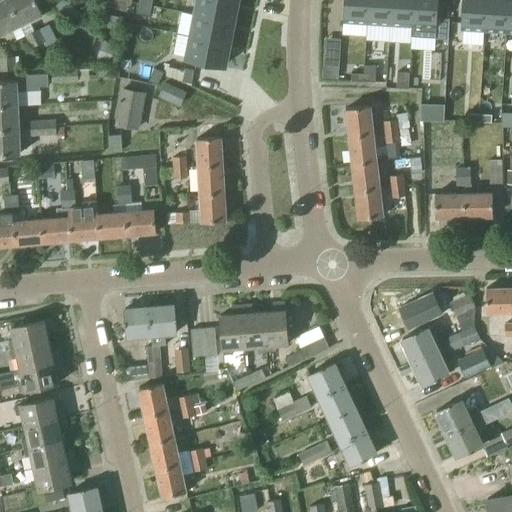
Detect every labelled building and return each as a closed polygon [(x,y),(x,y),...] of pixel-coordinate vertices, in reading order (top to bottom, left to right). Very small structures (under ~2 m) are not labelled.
[(0,0),(0,34),(20,25),(8,0),(0,0)] [(8,0),(20,25),(42,14),(35,0),(8,0)] [(62,0),(55,8),(74,24),(81,16),(62,0)] [(227,0),(197,0),(195,15),(232,23),(237,2),(227,0)] [(344,0),(343,22),(366,23),(367,0),(344,0)] [(367,0),(366,23),(389,25),(390,0),(367,0)] [(390,0),(389,25),(411,26),(413,0),(390,0)] [(413,0),(411,26),(411,36),(434,37),(435,19),(435,0),(413,0)] [(463,0),(462,29),(483,31),(485,0),(463,0)] [(506,0),(485,0),(483,31),(505,32),(506,0)] [(137,4),(135,14),(150,16),(151,6),(137,4)] [(190,36),(190,37),(228,44),(232,23),(195,15),(195,16),(190,36)] [(433,38),(448,39),(449,20),(435,19),(434,37),(433,38)] [(25,35),(32,48),(45,42),(38,29),(25,35)] [(186,57),(186,58),(224,66),(228,44),(190,37),(186,57)] [(398,38),(397,52),(419,54),(420,40),(398,38)] [(0,59),(1,72),(14,71),(14,58),(0,59)] [(321,70),(320,77),(321,77),(336,78),(337,61),(321,60),(321,70)] [(154,69),(148,82),(157,86),(163,73),(154,69)] [(184,69),(181,82),(191,84),(194,70),(184,69)] [(493,91),(499,74),(488,70),(482,87),(493,91)] [(51,72),(51,84),(77,83),(76,71),(51,72)] [(395,89),(408,90),(409,73),(396,73),(395,89)] [(0,82),(0,107),(16,106),(16,92),(38,90),(38,87),(47,86),(46,74),(14,76),(14,81),(0,82)] [(362,74),(351,74),(351,82),(362,82),(362,74)] [(374,74),(362,74),(362,82),(374,82),(374,74)] [(157,96),(179,107),(186,92),(164,81),(157,96)] [(116,126),(136,130),(143,94),(123,90),(116,126)] [(50,119),(73,119),(73,102),(50,103),(50,119)] [(0,131),(18,130),(16,106),(0,107),(0,131)] [(345,109),(349,138),(372,135),(368,106),(345,109)] [(466,121),(478,122),(478,114),(467,113),(466,121)] [(490,114),(478,114),(478,122),(489,122),(490,114)] [(420,151),(444,151),(445,119),(420,119),(420,151)] [(383,123),(385,134),(397,132),(396,121),(383,123)] [(18,130),(0,131),(0,155),(19,155),(18,130)] [(397,132),(385,134),(386,143),(398,142),(397,132)] [(372,135),(349,138),(352,166),(375,163),(372,135)] [(109,137),(110,154),(121,153),(120,136),(109,137)] [(198,167),(221,166),(219,139),(196,140),(198,167)] [(156,167),(155,155),(125,157),(126,170),(156,167)] [(174,169),(186,168),(186,157),(173,158),(174,169)] [(420,157),(410,158),(393,160),(395,169),(411,166),(411,173),(417,173),(420,172),(421,172),(420,157)] [(80,161),(81,172),(93,171),(93,160),(80,161)] [(489,185),(502,185),(501,162),(489,162),(489,185)] [(375,163),(352,166),(355,193),(379,190),(375,163)] [(7,166),(0,167),(0,184),(8,183),(7,166)] [(223,193),(221,166),(198,167),(200,194),(223,193)] [(187,178),(186,168),(174,169),(174,179),(187,178)] [(390,178),(391,188),(404,187),(402,176),(390,178)] [(117,196),(130,195),(129,186),(117,187),(117,196)] [(404,187),(391,188),(392,198),(405,197),(404,187)] [(379,190),(355,193),(359,219),(382,216),(379,190)] [(62,201),(75,200),(74,191),(61,193),(62,201)] [(225,221),(223,193),(200,194),(202,223),(225,221)] [(434,217),(462,217),(462,193),(434,194),(434,217)] [(462,193),(462,217),(491,216),(491,193),(462,193)] [(4,197),(5,206),(18,205),(17,195),(4,197)] [(131,203),(130,195),(117,196),(118,204),(131,203)] [(62,209),(69,209),(75,208),(75,200),(62,201),(62,209)] [(72,241),(100,238),(98,215),(97,201),(81,202),(82,208),(75,208),(69,209),(70,218),(72,241)] [(19,213),(18,205),(5,206),(6,214),(13,214),(19,213)] [(127,236),(125,212),(125,205),(112,207),(113,214),(98,215),(100,238),(127,236)] [(162,226),(160,209),(154,210),(155,227),(162,226)] [(125,212),(127,236),(156,233),(154,210),(125,212)] [(190,212),(175,213),(176,225),(190,224),(190,212)] [(0,247),(16,246),(14,223),(13,214),(6,214),(0,214),(0,247)] [(41,220),(43,243),(72,241),(70,218),(41,220)] [(16,246),(43,243),(41,220),(25,222),(14,223),(16,246)] [(511,310),(511,304),(511,287),(484,287),(484,311),(504,311),(511,310)] [(457,331),(463,344),(477,338),(473,328),(474,306),(469,293),(449,303),(461,329),(457,331)] [(406,329),(432,317),(422,296),(396,307),(406,329)] [(273,311),(262,312),(265,351),(274,350),(273,345),(286,344),(283,310),(283,302),(273,303),(273,311)] [(173,305),(148,307),(150,335),(151,335),(152,346),(156,346),(165,345),(164,334),(175,333),(173,305)] [(243,348),(240,305),(230,306),(230,314),(219,315),(222,354),(231,354),(231,348),(243,348)] [(251,305),(240,305),(243,348),(255,347),(255,352),(265,351),(262,312),(251,312),(251,305)] [(150,335),(148,307),(123,309),(125,337),(150,335)] [(8,341),(10,350),(48,341),(46,331),(54,329),(51,319),(10,328),(13,340),(8,341)] [(401,338),(411,361),(437,349),(445,345),(435,324),(426,328),(426,327),(401,338)] [(502,337),(511,336),(511,324),(501,325),(502,337)] [(200,328),(203,356),(216,355),(214,327),(200,328)] [(294,338),(299,348),(323,337),(318,327),(294,338)] [(203,356),(200,328),(189,329),(191,357),(203,356)] [(463,344),(457,331),(443,337),(449,350),(463,344)] [(323,337),(299,348),(300,350),(303,358),(327,347),(323,337)] [(50,352),(48,341),(10,350),(12,359),(17,358),(20,369),(61,360),(59,351),(50,352)] [(156,346),(152,346),(144,347),(145,362),(158,361),(156,346)] [(487,347),(481,350),(482,352),(489,367),(490,369),(503,363),(487,347)] [(437,349),(411,361),(422,384),(447,372),(437,349)] [(288,365),(303,358),(300,350),(284,357),(288,365)] [(176,353),(178,374),(189,373),(187,352),(176,353)] [(461,361),(468,377),(489,367),(482,352),(461,361)] [(61,360),(20,369),(22,382),(17,383),(18,391),(57,383),(55,372),(63,370),(61,360)] [(158,361),(145,362),(147,377),(159,376),(158,361)] [(307,374),(318,399),(344,387),(332,362),(307,374)] [(259,369),(245,375),(249,386),(264,379),(259,369)] [(249,386),(245,375),(230,382),(235,393),(249,386)] [(138,388),(144,417),(167,412),(161,383),(138,388)] [(318,399),(329,421),(354,409),(344,387),(318,399)] [(273,401),(280,417),(309,403),(306,397),(292,404),(288,394),(273,401)] [(22,414),(24,427),(65,418),(63,408),(54,409),(52,397),(13,405),(15,416),(22,414)] [(178,399),(180,409),(192,406),(190,397),(178,399)] [(511,409),(507,398),(493,404),(499,417),(511,410),(511,409)] [(445,434),(480,417),(478,411),(475,406),(465,411),(460,399),(434,411),(445,434)] [(309,403),(280,417),(283,422),(311,408),(309,403)] [(204,404),(193,406),(195,414),(206,411),(204,404)] [(484,424),(499,417),(493,404),(478,411),(480,417),(484,424)] [(194,415),(192,406),(180,409),(182,418),(194,415)] [(354,409),(329,421),(339,443),(365,432),(354,409)] [(167,412),(144,417),(150,444),(173,438),(170,422),(167,412)] [(484,424),(480,417),(445,434),(455,456),(481,444),(476,433),(486,428),(484,424)] [(65,418),(24,427),(27,438),(21,440),(23,448),(61,440),(59,429),(67,427),(65,418)] [(504,446),(511,442),(511,427),(498,434),(504,446)] [(365,432),(339,443),(350,465),(375,454),(365,432)] [(157,470),(179,465),(177,455),(173,438),(150,444),(157,470)] [(30,456),(33,468),(73,459),(71,449),(64,451),(61,440),(23,448),(25,457),(30,456)] [(299,455),(302,461),(330,448),(327,442),(299,455)] [(330,448),(302,461),(305,467),(332,454),(330,448)] [(190,453),(192,462),(204,459),(202,450),(190,453)] [(73,459),(33,468),(36,480),(30,482),(32,490),(70,482),(68,470),(75,468),(73,459)] [(206,469),(204,459),(192,462),(194,472),(206,469)] [(182,476),(179,465),(157,470),(162,496),(185,491),(182,476)] [(213,484),(241,481),(240,467),(212,470),(213,484)] [(379,482),(364,485),(367,497),(381,495),(381,493),(379,482)] [(52,486),(55,499),(64,497),(61,485),(52,486)] [(334,488),(338,511),(353,511),(349,485),(334,488)] [(69,494),(72,511),(100,511),(96,488),(69,494)] [(236,511),(249,511),(248,489),(235,489),(236,511)] [(511,511),(511,494),(504,496),(486,499),(487,511),(511,511)] [(369,510),(376,509),(383,508),(382,499),(381,495),(367,497),(369,508),(369,510)] [(267,511),(282,511),(280,499),(266,502),(267,511)]
